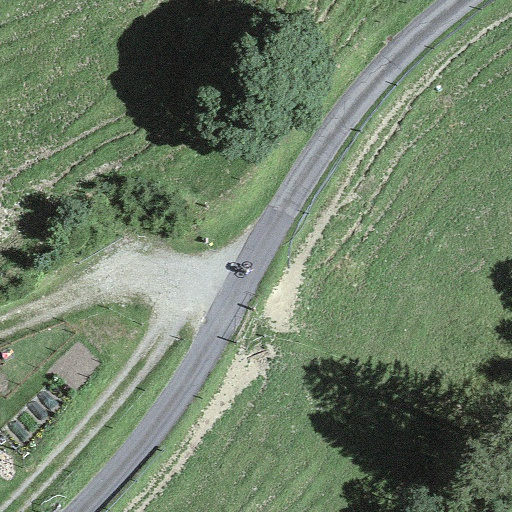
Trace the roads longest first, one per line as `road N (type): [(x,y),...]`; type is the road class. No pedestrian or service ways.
road 1 (track): [(77,511),(184,386),(308,171),(359,102),(465,0)]
road 2 (track): [(7,511),(146,350),(194,275)]
road 3 (track): [(243,279),(153,278),(0,333)]
